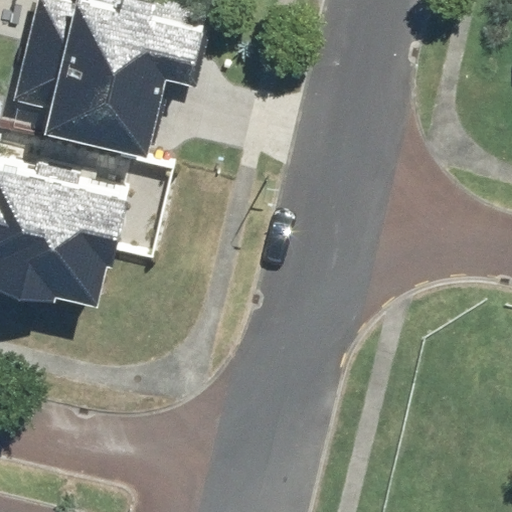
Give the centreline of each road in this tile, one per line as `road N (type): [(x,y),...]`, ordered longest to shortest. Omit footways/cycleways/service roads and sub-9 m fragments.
road 1 (residential): [(325,198),(266,468)]
road 2 (residential): [(0,411),(266,468)]
road 3 (residential): [(325,198),(373,0)]
road 4 (residential): [(511,239),(325,198)]
